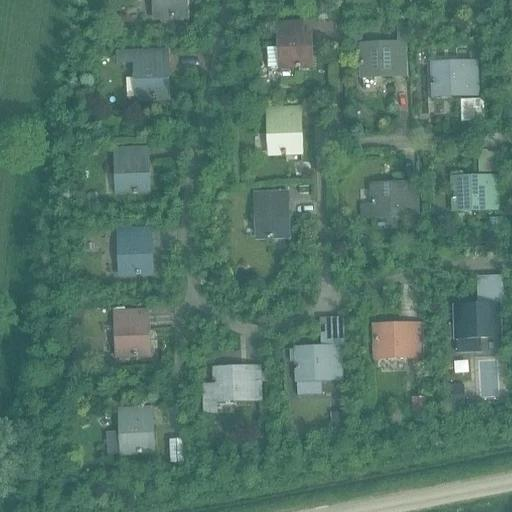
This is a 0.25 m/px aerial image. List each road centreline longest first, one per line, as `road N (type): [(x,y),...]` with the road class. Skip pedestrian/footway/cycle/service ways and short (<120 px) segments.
road 1 (residential): [(328,303),(238,336),(192,322),(185,272),(226,0)]
road 2 (residential): [(328,303),(319,142),(497,139)]
road 3 (residential): [(511,272),(457,274),(328,303)]
road 4 (tertiary): [(361,511),(511,485)]
